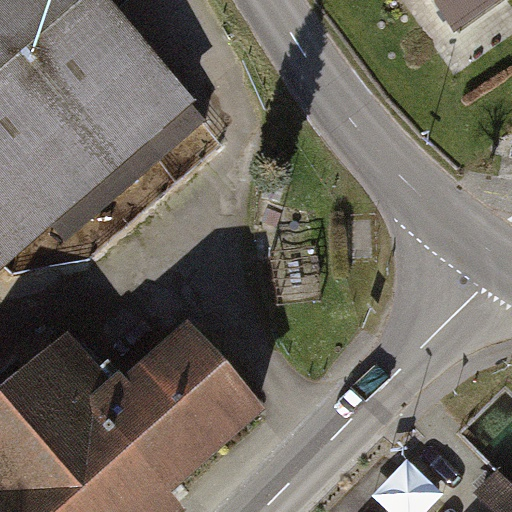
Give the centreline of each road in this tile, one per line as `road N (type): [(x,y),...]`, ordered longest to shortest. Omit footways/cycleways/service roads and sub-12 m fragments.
road 1 (tertiary): [(505,267),(353,128),(273,0)]
road 2 (secondary): [(263,511),(505,267)]
